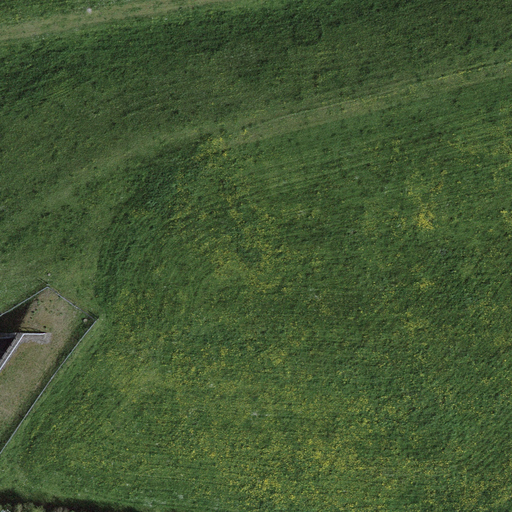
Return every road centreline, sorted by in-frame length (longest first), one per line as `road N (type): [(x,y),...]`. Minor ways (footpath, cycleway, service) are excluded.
road 1 (motorway): [(511,451),(0,404)]
road 2 (motorway): [(511,393),(0,363)]
road 3 (motorway): [(0,459),(477,511)]
road 4 (track): [(0,29),(198,0)]
